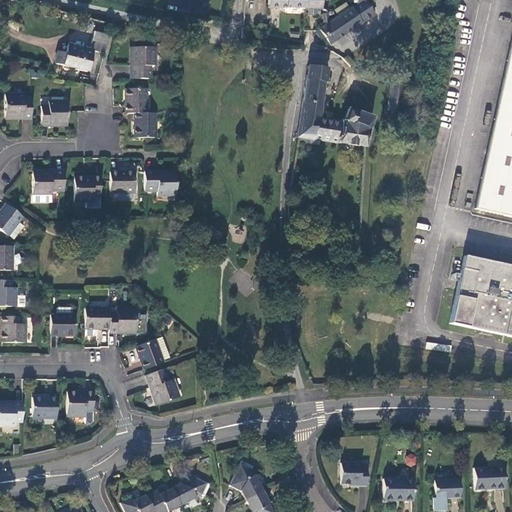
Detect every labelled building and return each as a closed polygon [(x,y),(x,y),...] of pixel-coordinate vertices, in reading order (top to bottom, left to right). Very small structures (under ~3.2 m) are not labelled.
[(268,0),(268,8),(303,9),(303,0),(268,0)] [(303,0),(303,9),(321,10),(320,0),(303,0)] [(355,0),(355,6),(328,24),(323,28),(318,31),(328,45),(373,15),(366,5),(370,2),(371,3),(375,0),(355,0)] [(92,51),(104,54),(108,35),(94,32),(89,49),(68,44),(65,54),(58,52),(55,63),(63,65),(63,66),(87,72),(92,51)] [(511,217),(511,41),(476,210),(511,217)] [(129,65),(129,78),(149,78),(149,65),(154,64),(153,46),(132,47),(132,65),(129,65)] [(319,115),(324,82),(326,69),(308,66),(297,137),(312,140),(315,121),(319,118),(321,119),(322,116),(319,115)] [(330,83),(332,70),(326,69),(324,82),(330,83)] [(401,113),(405,86),(391,83),(387,111),(401,113)] [(125,89),(125,113),(134,113),(146,112),(145,88),(125,89)] [(21,118),(30,118),(30,99),(22,99),(22,94),(3,94),(4,115),(21,115),(21,118)] [(66,102),(47,102),(47,106),(40,106),(40,126),(48,126),(48,123),(66,123),(66,102)] [(348,110),(343,121),(340,121),(340,123),(337,144),(364,148),(370,128),(369,128),(371,123),(372,120),(348,110)] [(155,137),(154,112),(146,112),(134,113),(135,137),(155,137)] [(340,123),(326,120),(321,119),(319,118),(315,121),(312,140),(337,144),(340,123)] [(175,170),(143,170),(144,193),(156,193),(157,197),(176,198),(175,170)] [(50,190),(63,190),(62,171),(49,171),(49,175),(31,175),(31,195),(49,195),(50,195),(50,190)] [(133,192),(133,171),(108,172),(109,192),(116,192),(133,192)] [(99,207),(99,176),(90,177),(91,180),(73,180),(73,202),(85,201),(85,208),(99,207)] [(17,222),(21,217),(4,203),(0,209),(0,232),(6,237),(8,234),(17,222)] [(22,226),(17,222),(8,234),(13,238),(22,226)] [(0,271),(13,271),(12,246),(0,245),(0,271)] [(511,267),(466,257),(451,325),(511,338),(511,267)] [(12,288),(12,281),(0,280),(0,306),(16,307),(16,296),(17,288),(12,288)] [(25,296),(16,296),(16,307),(25,307),(25,296)] [(109,308),(84,308),(84,328),(94,328),(109,328),(109,313),(109,308)] [(117,312),(109,313),(109,328),(109,332),(117,332),(117,330),(135,329),(135,308),(117,308),(117,312)] [(74,315),(50,314),(50,317),(50,335),(74,335),(74,315)] [(20,324),(20,316),(0,316),(0,324),(4,324),(4,342),(24,342),(25,324),(20,324)] [(162,337),(155,339),(163,360),(169,358),(162,337)] [(134,347),(142,370),(164,362),(163,360),(155,339),(134,347)] [(169,381),(164,368),(143,376),(148,389),(154,406),(179,396),(173,380),(169,381)] [(92,412),(93,392),(84,392),(84,395),(67,395),(67,416),(86,417),(85,412),(92,412)] [(31,419),(56,420),(56,396),(31,396),(31,419)] [(14,423),(22,423),(22,401),(0,400),(0,427),(14,428),(14,423)] [(416,464),(414,454),(404,456),(406,466),(416,464)] [(240,491),(245,500),(262,491),(251,470),(252,466),(241,461),(229,487),(240,491)] [(365,463),(340,463),(340,484),(365,484),(365,463)] [(502,468),(473,469),(473,490),(503,489),(502,468)] [(180,483),(171,488),(180,505),(201,494),(205,496),(210,485),(185,473),(180,483)] [(411,479),(382,480),(382,501),(412,501),(411,479)] [(430,498),(431,511),(443,511),(442,499),(458,498),(457,480),(432,481),(433,498),(430,498)] [(156,490),(145,496),(153,511),(168,511),(180,505),(171,488),(159,494),(156,490)] [(269,503),(262,491),(245,500),(251,511),(250,511),(276,511),(271,502),(269,503)] [(153,511),(145,496),(145,495),(132,501),(130,497),(119,503),(124,511),(153,511)]
